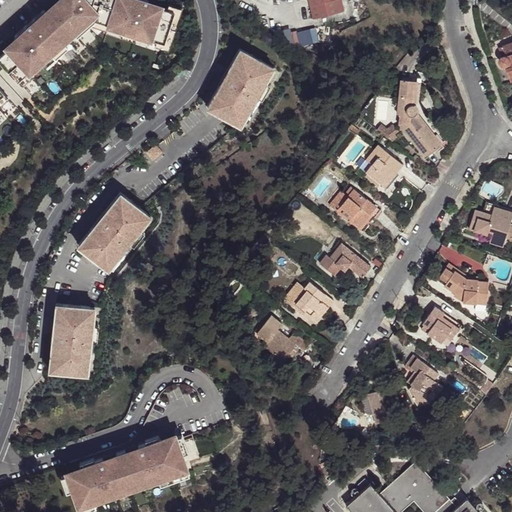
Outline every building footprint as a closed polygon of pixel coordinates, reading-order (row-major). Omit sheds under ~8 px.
[(84,21),(89,16),(95,18),(95,19),(110,24),(110,22),(124,27),(123,30),(138,35),(138,34),(157,40),(166,42),(175,11),(167,8),(161,6),(162,5),(148,1),(148,0),(63,0),(43,19),(40,15),(28,27),(27,25),(15,36),(19,40),(0,57),(0,61),(19,82),(30,72),(31,74),(63,42),(64,43),(85,22),(84,21)] [(339,0),(307,0),(313,19),(343,12),(339,0)] [(169,3),(167,8),(175,11),(166,42),(157,40),(156,46),(170,50),(183,7),(169,3)] [(511,43),(501,48),(504,57),(501,59),(500,62),(502,65),(504,67),(508,67),(511,79),(511,43)] [(267,82),(275,68),(240,48),(207,107),(242,127),(258,97),(263,100),(271,85),(267,82)] [(441,143),(424,123),(416,129),(411,121),(411,116),(415,115),(417,112),(417,109),(416,106),(413,104),(415,81),(402,80),(397,114),(401,114),(400,124),(425,156),(441,143)] [(416,129),(424,123),(417,112),(415,115),(411,116),(411,121),(416,129)] [(382,124),(377,129),(382,134),(387,129),(382,124)] [(387,129),(382,134),(392,141),(397,137),(395,134),(399,131),(393,124),(387,129)] [(156,144),(147,152),(154,160),(163,152),(156,144)] [(379,144),(366,160),(371,164),(365,170),(381,184),(393,169),(396,171),(402,163),(379,144)] [(396,171),(393,169),(381,184),(385,186),(396,172),(396,171)] [(355,186),(349,192),(344,199),(342,198),(335,205),(359,225),(370,211),(373,214),(379,207),(355,186)] [(344,199),(349,192),(342,187),(330,201),(335,205),(342,198),(344,199)] [(142,230),(152,217),(120,192),(78,245),(109,270),(130,244),(134,247),(145,233),(142,230)] [(511,209),(486,201),(483,212),(491,215),(492,212),(511,218),(511,215),(511,209)] [(491,215),(483,212),(474,210),(468,227),(483,232),(486,233),(486,231),(491,232),(490,236),(488,242),(501,246),(505,236),(511,238),(511,215),(511,218),(492,212),(491,215)] [(373,214),(370,211),(359,225),(362,228),(373,215),(373,214)] [(343,240),(337,247),(343,252),(349,245),(343,240)] [(343,252),(337,247),(331,254),(327,251),(320,259),(334,271),(341,264),(344,267),(349,261),(363,273),(371,263),(349,245),(343,252)] [(446,263),(443,268),(451,273),(453,271),(468,280),(476,280),(476,277),(468,277),(446,263)] [(451,273),(443,268),(437,277),(445,281),(443,285),(455,293),(464,300),(462,302),(475,303),(475,298),(486,299),(487,280),(476,280),(468,280),(453,271),(451,273)] [(309,277),(303,284),(306,286),(293,302),(308,314),(315,307),(318,309),(325,302),(327,304),(334,296),(309,277)] [(306,286),(303,284),(290,300),(293,302),(306,286)] [(464,300),(455,293),(453,296),(462,302),(464,300)] [(321,311),(327,304),(325,302),(318,309),(321,311)] [(449,336),(457,324),(439,312),(441,309),(432,302),(419,319),(426,325),(422,330),(437,340),(443,332),(449,336)] [(96,308),(57,303),(49,370),(89,375),(93,341),(97,342),(99,324),(95,324),(96,308)] [(315,307),(308,314),(315,319),(321,311),(318,309),(315,307)] [(439,312),(457,324),(459,321),(441,309),(439,312)] [(272,347),(283,356),(289,349),(292,351),(298,342),(302,346),(308,339),(293,326),(288,332),(277,323),(280,321),(270,313),(257,330),(266,338),(264,340),(272,347)] [(279,362),(283,356),(272,347),(268,353),(279,362)] [(413,403),(423,398),(419,390),(423,384),(425,386),(430,379),(426,376),(429,369),(406,353),(399,363),(408,370),(402,378),(407,381),(404,385),(413,403)] [(387,384),(367,390),(372,404),(377,420),(396,414),(387,384)] [(372,404),(367,390),(363,392),(368,405),(372,404)] [(81,469),(66,474),(71,489),(69,490),(71,498),(74,497),(77,507),(92,502),(113,495),(112,490),(126,485),(126,484),(140,479),(142,485),(185,470),(174,437),(159,442),(159,441),(146,445),(145,442),(137,445),(138,449),(102,462),(100,458),(92,461),(93,463),(80,468),(81,469)] [(479,511),(468,499),(457,508),(416,462),(380,495),(371,485),(347,507),(350,511),(479,511)] [(331,485),(338,479),(333,473),(326,480),(331,485)] [(92,502),(77,507),(79,511),(82,511),(94,508),(92,502)]
